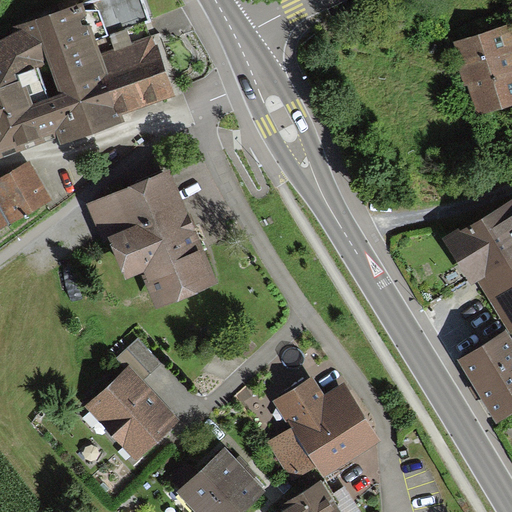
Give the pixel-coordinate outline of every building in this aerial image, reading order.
[(0,150),(90,121),(166,93),(139,0),(105,0),(28,30),(0,45),(0,150)] [(511,115),(511,30),(458,48),(484,124),(511,115)] [(30,160),(0,179),(0,198),(10,214),(49,190),(30,160)] [(216,287),(172,176),(99,204),(129,280),(151,272),(165,307),(216,287)] [(511,199),(445,238),(472,283),(478,280),(511,335),(511,334),(511,199)] [(511,339),(506,330),(457,359),(496,425),(511,415),(511,339)] [(142,340),(126,355),(151,380),(166,365),(142,340)] [(89,407),(132,456),(172,422),(129,373),(89,407)] [(371,440),(345,393),(325,404),(313,382),(281,400),(295,426),(278,435),(302,478),(371,440)] [(202,511),(239,511),(259,493),(226,458),(186,494),(202,511)] [(330,499),(323,486),(279,511),(353,511),(341,492),(330,499)]
